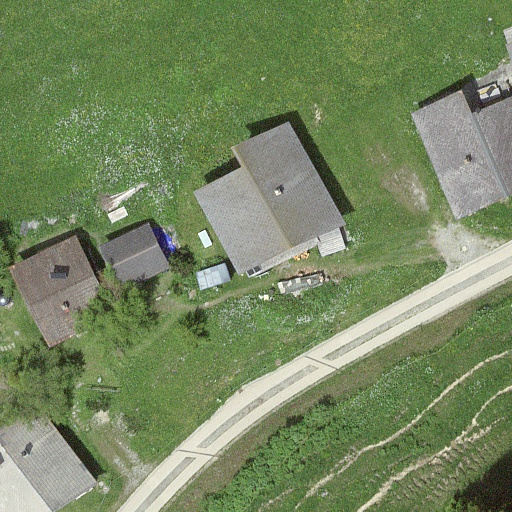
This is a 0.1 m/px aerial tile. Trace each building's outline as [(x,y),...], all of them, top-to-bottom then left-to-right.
[(460,87),(416,107),(460,206),(511,182),(511,101),(511,99),(473,116),(460,87)] [(248,168),(203,192),(242,266),(341,214),(291,118),(237,146),(248,168)] [(156,219),(103,243),(124,289),(177,265),(156,219)] [(78,232),(14,263),(50,338),(114,308),(78,232)] [(49,401),(0,434),(0,511),(47,511),(101,476),(49,401)]
